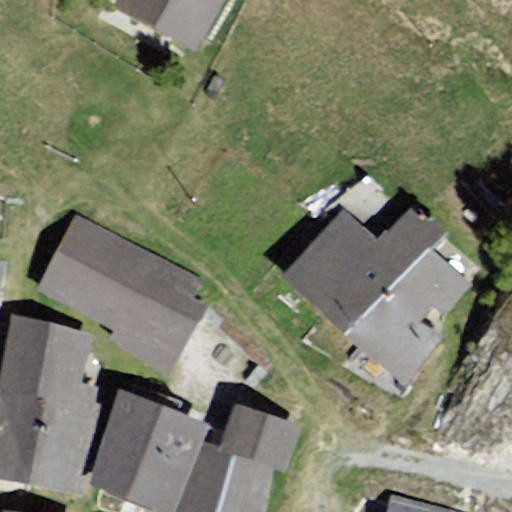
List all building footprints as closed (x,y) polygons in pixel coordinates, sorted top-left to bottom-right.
[(96,0),(175,52),(208,0),(96,0)] [(339,207),(264,273),(392,380),(467,281),(420,250),(440,229),(407,200),(370,236),(339,207)] [(218,277),(82,211),(28,293),(170,369),(218,277)] [(72,400),(87,325),(19,311),(14,344),(1,339),(0,343),(0,475),(71,489),(98,404),(72,400)] [(200,421),(112,382),(74,480),(160,508),(200,421)] [(189,511),(251,511),(288,420),(227,394),(177,507),(189,511)] [(470,511),(471,510),(383,491),(376,511),(470,511)] [(38,511),(0,500),(0,511),(38,511)]
